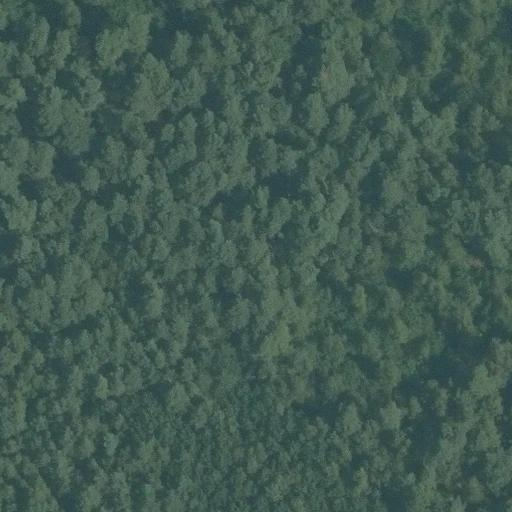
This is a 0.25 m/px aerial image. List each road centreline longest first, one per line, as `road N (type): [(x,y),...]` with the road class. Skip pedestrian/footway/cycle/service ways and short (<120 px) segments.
road 1 (track): [(60,203),(385,511)]
road 2 (track): [(273,0),(149,79),(119,150),(60,203)]
